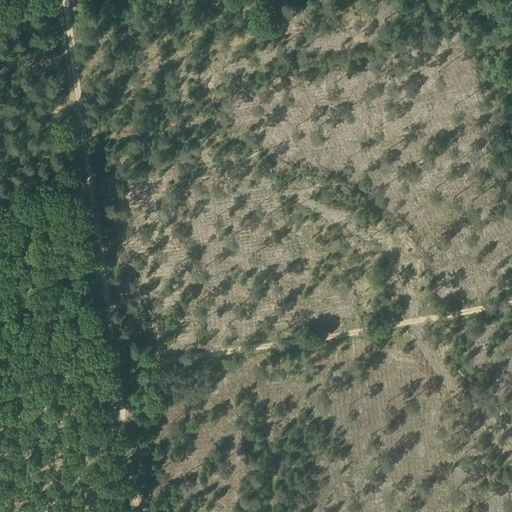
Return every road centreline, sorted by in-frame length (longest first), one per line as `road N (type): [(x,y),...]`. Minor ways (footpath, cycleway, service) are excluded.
road 1 (track): [(122,345),(511,285)]
road 2 (track): [(68,0),(122,345)]
road 3 (track): [(122,345),(147,511)]
